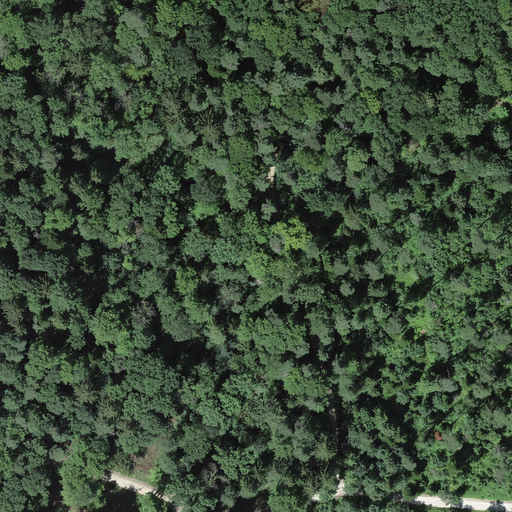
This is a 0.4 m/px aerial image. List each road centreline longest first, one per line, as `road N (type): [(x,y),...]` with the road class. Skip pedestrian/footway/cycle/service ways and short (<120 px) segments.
road 1 (track): [(339,0),(269,161),(330,405),(333,489)]
road 2 (track): [(219,0),(183,25),(153,62),(150,131),(140,155),(125,164),(78,144),(35,94),(29,53),(41,0)]
road 3 (track): [(276,511),(333,489),(511,507)]
road 4 (track): [(0,443),(197,511)]
